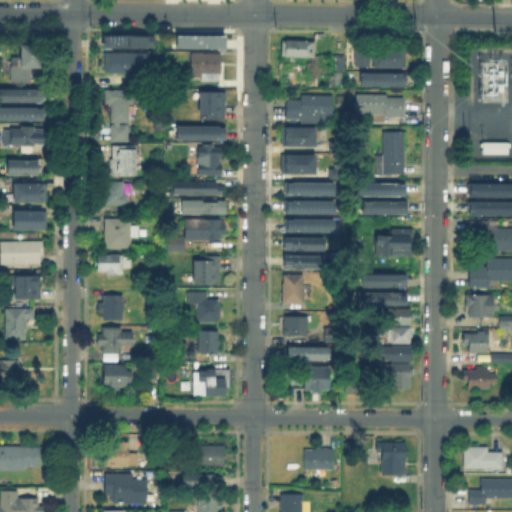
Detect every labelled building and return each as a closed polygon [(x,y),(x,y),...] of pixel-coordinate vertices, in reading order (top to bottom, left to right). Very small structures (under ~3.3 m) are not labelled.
[(29,66),(29,83),(7,83),(7,65),(0,65),(0,49),(17,49),(17,33),(39,33),(39,66),(29,66)] [(104,33),(155,34),(155,44),(104,44),(104,33)] [(173,47),(223,47),(223,34),(174,34),(173,47)] [(316,41),(315,56),(314,56),(314,57),(306,56),(306,57),(286,56),(286,55),(283,55),(283,40),(316,41)] [(374,68),(374,47),(407,47),(407,68),(374,68)] [(353,67),(353,48),(369,48),(369,67),(353,67)] [(222,54),(221,75),(206,75),(206,81),(194,81),(194,88),(185,88),(185,50),(204,50),(204,54),(222,54)] [(149,54),(148,74),(105,73),(105,53),(149,54)] [(360,87),(360,74),(406,74),(405,87),(360,87)] [(226,81),(226,89),(212,89),(212,81),(226,81)] [(0,100),(0,87),(40,87),(40,100),(0,100)] [(130,104),(129,122),(120,122),(120,123),(129,123),(129,140),(111,140),(111,123),(114,124),(114,122),(111,122),(111,104),(105,104),(105,89),(133,89),(133,103),(130,104)] [(227,92),(228,117),(200,117),(200,101),(192,100),(193,92),(227,92)] [(301,114),(301,118),(286,118),(286,98),(300,98),(300,94),(333,94),(332,114),(301,114)] [(404,97),(404,116),(384,116),(384,114),(354,114),(354,94),(386,94),(386,97),(404,97)] [(0,106),(40,106),(40,119),(0,119),(0,106)] [(316,145),(285,145),(285,125),(316,125),(316,145)] [(45,129),(45,145),(33,145),(33,146),(10,146),(10,145),(4,145),(4,130),(20,130),(20,126),(34,126),(34,129),(45,129)] [(176,138),(176,128),(223,128),(223,138),(176,138)] [(405,132),(405,174),(383,174),(384,132),(405,132)] [(505,140),(478,141),(478,153),(506,152),(505,140)] [(215,142),(215,145),(223,145),(223,157),(221,157),(221,162),(223,162),(222,173),(199,173),(200,145),(204,145),(204,142),(215,142)] [(132,146),(132,151),(137,150),(137,178),(110,177),(109,162),(101,162),(102,159),(102,146),(132,146)] [(285,153),(316,153),(316,173),(285,172),(285,153)] [(5,176),(5,161),(36,162),(36,176),(5,176)] [(363,192),(363,179),(407,179),(407,193),(363,192)] [(465,181),(511,181),(511,195),(465,195),(465,181)] [(44,182),(44,201),(10,201),(10,182),(44,182)] [(128,195),(128,205),(104,205),(105,196),(102,196),(102,190),(105,190),(105,182),(123,182),(123,195),(128,195)] [(172,195),(172,183),(222,183),(222,195),(172,195)] [(285,197),(285,183),(334,183),(334,197),(285,197)] [(362,200),(406,200),(406,213),(362,213),(362,200)] [(465,200),(511,200),(511,214),(465,214),(465,200)] [(182,215),(182,201),(225,201),(225,215),(182,215)] [(285,216),(285,203),(334,203),(334,216),(285,216)] [(42,219),(42,226),(12,226),(12,209),(42,209),(42,219)] [(131,218),(131,225),(139,225),(139,237),(131,237),(131,248),(106,248),(106,240),(105,240),(105,218),(131,218)] [(184,240),(184,220),(220,220),(220,240),(184,240)] [(285,234),(285,222),(336,222),(336,234),(285,234)] [(511,229),(511,251),(487,251),(487,242),(470,242),(470,222),(490,222),(490,229),(511,229)] [(374,257),(374,237),(414,238),(414,258),(374,257)] [(161,250),(161,238),(182,238),(182,250),(161,250)] [(281,250),(281,239),(324,240),(324,250),(281,250)] [(0,264),(0,242),(42,242),(41,265),(0,264)] [(131,257),(131,268),(123,268),(122,275),(115,275),(105,275),(105,272),(95,272),(95,255),(122,255),(123,257),(131,257)] [(219,284),(191,284),(191,261),(201,261),(201,255),(219,256),(219,284)] [(283,270),(283,258),(324,258),(324,270),(283,270)] [(511,259),(511,281),(489,281),(489,288),(470,288),(470,267),(487,267),(487,259),(511,259)] [(363,273),(407,273),(407,286),(363,286),(363,273)] [(303,275),(303,287),(305,287),(304,304),(283,303),(283,284),(284,284),(284,275),(303,275)] [(42,277),(41,302),(16,302),(15,277),(37,276),(42,277)] [(220,300),(220,306),(221,306),(221,317),(220,317),(219,322),(197,322),(198,309),(195,309),(195,303),(189,303),(188,291),(208,292),(208,300),(220,300)] [(408,291),(408,304),(363,304),(363,291),(408,291)] [(495,294),(494,317),(468,316),(469,293),(495,294)] [(123,295),(123,320),(102,320),(102,312),(98,312),(97,302),(102,302),(102,295),(123,295)] [(398,307),(410,307),(410,323),(390,323),(390,307),(398,307)] [(34,309),(34,319),(27,319),(27,329),(25,329),(25,339),(5,339),(5,308),(34,309)] [(511,314),(511,324),(499,324),(499,314),(511,314)] [(308,318),(308,337),(283,337),(283,325),(285,325),(285,317),(308,318)] [(343,327),(343,341),(326,341),(326,327),(343,327)] [(122,328),(122,354),(103,354),(103,346),(97,346),(97,336),(103,336),(103,328),(122,328)] [(411,328),(412,343),(385,343),(385,341),(379,341),(379,336),(375,336),(375,332),(379,332),(379,328),(411,328)] [(219,330),(219,339),(220,339),(220,346),(219,346),(219,354),(199,353),(199,330),(219,330)] [(485,331),(485,333),(489,333),(489,352),(469,352),(469,344),(464,344),(464,333),(478,333),(478,331),(485,331)] [(410,346),(410,351),(413,351),(413,358),(410,358),(410,362),(389,362),(389,360),(380,360),(380,348),(390,348),(390,346),(410,346)] [(286,361),(286,347),(327,347),(327,361),(286,361)] [(506,352),(506,362),(491,362),(491,352),(506,352)] [(0,361),(19,361),(19,366),(22,366),(22,373),(19,373),(19,377),(0,376),(0,361)] [(389,362),(410,362),(410,367),(412,367),(412,372),(410,373),(410,387),(390,387),(390,378),(389,378),(389,372),(383,372),(383,362),(389,362)] [(134,374),(134,385),(128,385),(128,387),(121,387),(120,391),(111,391),(111,387),(104,387),(104,364),(127,365),(127,374),(134,374)] [(330,366),(330,389),(304,389),(304,367),(330,366)] [(489,367),(489,374),(497,374),(497,383),(490,383),(490,389),(468,389),(468,382),(464,382),(464,371),(477,371),(476,367),(489,367)] [(157,368),(157,382),(147,381),(147,368),(157,368)] [(231,369),(231,386),(225,386),(225,395),(206,395),(205,381),(199,381),(199,372),(208,372),(208,369),(231,369)] [(357,377),(357,392),(346,392),(346,376),(357,377)] [(115,442),(120,442),(120,441),(129,441),(128,452),(138,452),(138,466),(123,465),(123,468),(110,468),(109,466),(102,465),(102,442),(104,442),(104,441),(115,441),(115,442)] [(224,443),(224,465),(196,465),(196,464),(186,464),(186,446),(197,446),(197,443),(224,443)] [(360,443),(360,457),(345,457),(345,443),(360,443)] [(407,443),(406,476),(382,476),(383,453),(377,453),(377,443),(407,443)] [(0,445),(40,446),(40,466),(24,466),(24,469),(0,469),(0,445)] [(335,448),(335,469),(305,469),(306,449),(319,450),(319,448),(335,448)] [(502,453),(502,469),(500,469),(500,473),(492,473),(492,472),(486,472),(486,470),(464,469),(464,448),(488,448),(488,453),(502,453)] [(181,486),(181,472),(219,472),(219,486),(181,486)] [(133,474),(133,480),(147,479),(148,505),(110,504),(111,497),(105,497),(106,474),(133,474)] [(511,479),(511,498),(487,498),(487,504),(470,504),(470,490),(482,490),(482,479),(511,479)] [(339,480),(339,489),(331,488),(331,480),(339,480)] [(0,511),(0,488),(15,488),(15,496),(35,496),(35,504),(40,504),(40,511),(0,511)] [(220,494),(220,503),(224,503),(224,510),(220,510),(220,511),(200,511),(200,494),(220,494)] [(303,494),(303,511),(283,511),(281,511),(282,494),(303,494)]
